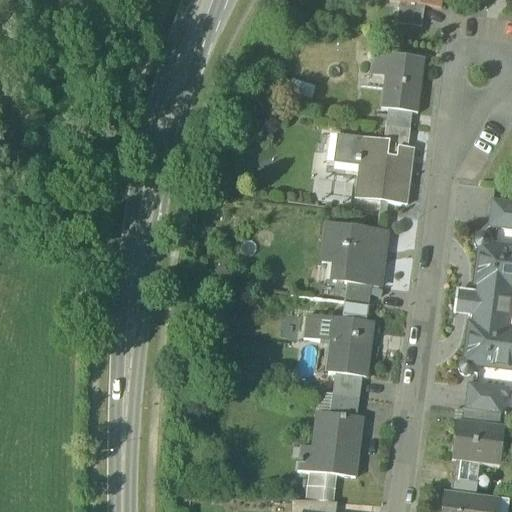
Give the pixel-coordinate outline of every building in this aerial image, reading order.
[(441,0),(403,0),(403,7),(423,10),(440,11),(441,0)] [(403,7),(398,7),(396,28),(420,30),(423,10),(403,7)] [(423,62),(385,57),(378,113),(410,117),(416,118),(423,62)] [(410,117),(386,114),(385,129),(408,132),(410,117)] [(408,132),(385,129),(382,146),(389,147),(389,151),(405,154),(408,132)] [(382,146),(342,140),(340,160),(349,162),(349,168),(364,170),(360,199),(388,203),(387,207),(405,210),(411,170),(403,169),(405,154),(389,151),(389,147),(382,146)] [(511,205),(491,203),(488,230),(495,231),(511,232),(511,205)] [(384,235),(327,228),(322,267),(345,270),(343,287),(346,288),(370,291),(377,292),(384,235)] [(511,232),(495,231),(492,249),(511,251),(511,232)] [(476,250),(478,253),(474,287),(477,288),(476,296),(473,295),(470,319),(473,320),(472,328),(469,327),(464,362),(461,363),(459,366),(458,369),(458,373),(459,376),(462,378),(465,379),(469,379),(472,378),(474,375),(475,372),(475,368),(477,368),(511,372),(511,251),(492,249),(490,249),(491,246),(491,242),(489,239),(487,237),(483,236),(480,236),(477,238),(474,241),(474,244),(474,247),(476,250)] [(370,291),(346,288),(344,307),(368,310),(370,291)] [(367,310),(344,307),(341,322),(366,326),(368,310),(367,310)] [(341,322),(306,318),(303,342),(331,346),(327,377),(333,378),(358,381),(367,382),(374,327),(341,322)] [(511,372),(477,368),(475,388),(508,392),(507,400),(502,400),(501,409),(511,410),(511,372)] [(358,381),(333,378),(331,397),(356,400),(358,381)] [(475,388),(468,387),(464,413),(500,418),(501,409),(502,400),(507,400),(508,392),(475,388)] [(356,400),(331,397),(328,418),(353,421),(356,400)] [(328,418),(316,417),(311,452),(300,451),(297,475),(354,482),(362,423),(328,418)] [(503,430),(456,424),(451,463),(455,464),(479,467),(498,469),(503,430)] [(479,467),(455,464),(453,484),(476,487),(479,467)] [(476,487),(453,484),(451,496),(475,499),(476,487)] [(451,496),(447,496),(445,511),(493,511),(495,501),(475,499),(451,496)]
